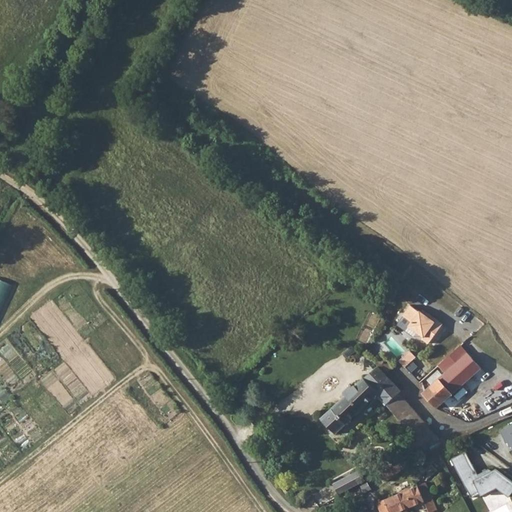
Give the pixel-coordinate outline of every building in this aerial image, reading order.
[(0,272),(0,274),(17,282),(37,238),(20,230),(0,272)] [(427,340),(433,344),(447,325),(433,314),(431,316),(424,312),(415,306),(409,315),(418,321),(414,325),(429,336),(427,340)] [(401,339),(380,359),(385,365),(392,372),(399,366),(394,360),(408,345),(401,339)] [(437,384),(427,393),(440,408),(486,371),(472,356),(447,376),(443,372),(433,380),(437,384)] [(351,396),(327,418),(339,434),(382,396),(399,381),(392,372),(385,365),(359,389),(355,386),(348,391),(351,396)] [(399,381),(382,396),(422,444),(410,453),(417,461),(419,463),(444,442),(404,394),(408,391),(399,381)] [(511,423),(499,429),(511,460),(511,423)] [(508,497),(511,491),(511,480),(491,466),(478,473),(467,451),(449,460),(471,502),(497,489),(508,497)] [(437,464),(432,470),(437,475),(443,470),(437,464)] [(364,471),(340,488),(347,497),(370,480),(364,471)] [(433,485),(385,502),(388,511),(408,511),(432,503),(435,511),(442,511),(445,511),(433,485)]
